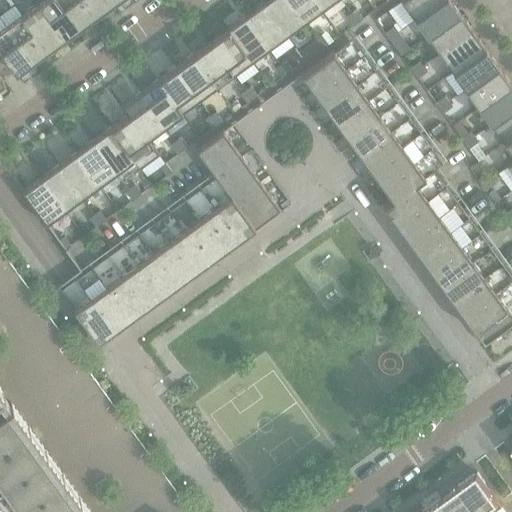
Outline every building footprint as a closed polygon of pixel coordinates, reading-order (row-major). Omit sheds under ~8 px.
[(77,27),(56,0),(39,0),(35,4),(61,39),(77,27)] [(92,16),(80,0),(56,0),(77,27),(92,16)] [(108,5),(104,0),(80,0),(92,16),(108,5)] [(303,21),(287,0),(264,0),(262,2),(286,34),(303,21)] [(321,9),(314,0),(287,0),(303,21),(321,9)] [(332,0),(314,0),(321,9),(332,0)] [(399,0),(414,19),(440,0),(399,0)] [(427,37),(459,13),(449,0),(440,0),(414,19),(427,37)] [(286,34),(262,2),(244,15),(268,47),(286,34)] [(61,39),(35,4),(19,15),(45,50),(61,39)] [(362,18),(355,8),(350,12),(357,22),(362,18)] [(357,22),(350,12),(344,16),(352,26),(357,22)] [(440,54),(472,31),(459,13),(427,37),(440,54)] [(45,50),(19,15),(4,26),(30,61),(45,50)] [(268,47),(244,15),(227,28),(250,60),(268,47)] [(388,37),(397,30),(393,25),(384,32),(388,37)] [(30,61),(4,26),(0,29),(0,52),(15,72),(30,61)] [(250,60),(227,28),(209,40),(233,72),(250,60)] [(391,42),(401,35),(397,30),(388,37),(391,42)] [(452,72),(485,48),(472,31),(440,54),(452,72)] [(327,43),(320,34),(315,37),(322,47),(327,43)] [(322,47),(315,37),(310,41),(317,51),(322,47)] [(233,72),(209,40),(192,53),(216,85),(233,72)] [(465,89),(497,66),(485,48),(452,72),(465,89)] [(310,87),(342,64),(332,49),(300,73),(310,87)] [(216,85),(192,53),(175,66),(198,98),(216,85)] [(292,69),(285,60),(279,63),(286,73),(292,69)] [(413,72),(423,65),(419,60),(409,67),(413,72)] [(286,73),(279,63),(274,67),(281,77),(286,73)] [(321,103),(354,79),(342,64),(310,87),(321,103)] [(417,77),(426,70),(423,65),(413,72),(417,77)] [(198,98),(175,66),(157,78),(181,111),(198,98)] [(478,107),(510,83),(497,66),(465,89),(478,107)] [(181,111),(157,78),(140,91),(163,123),(181,111)] [(333,118),(365,95),(354,79),(321,103),(333,118)] [(490,124),(511,108),(511,85),(510,83),(478,107),(490,124)] [(257,95),(250,85),(244,89),(251,99),(257,95)] [(251,99),(244,89),(239,93),(246,102),(251,99)] [(163,123),(140,91),(121,105),(127,114),(128,113),(145,136),(146,136),(163,123)] [(344,134),(376,110),(365,95),(333,118),(344,134)] [(438,107),(448,100),(444,95),(435,102),(438,107)] [(442,112),(452,105),(448,100),(438,107),(442,112)] [(502,140),(511,133),(511,108),(490,124),(502,140)] [(355,149),(388,126),(376,110),(344,134),(355,149)] [(222,120),(215,111),(209,114),(216,124),(222,120)] [(159,154),(146,136),(145,136),(128,113),(127,114),(110,126),(140,167),(159,154)] [(216,124),(209,114),(204,118),(211,128),(216,124)] [(140,167),(110,126),(93,139),(116,171),(115,172),(122,181),(140,167)] [(367,165),(399,141),(388,126),(355,149),(367,165)] [(241,156),(222,130),(195,149),(214,175),(241,156)] [(464,142),(474,135),(470,130),(460,137),(464,142)] [(511,133),(502,140),(511,153),(511,133)] [(468,148),(478,140),(474,135),(464,142),(468,148)] [(187,146),(180,136),(175,140),(182,149),(187,146)] [(116,171),(93,139),(75,152),(99,184),(115,172),(116,171)] [(182,149),(175,140),(169,144),(176,153),(182,149)] [(378,180),(410,157),(399,141),(367,165),(378,180)] [(99,184),(75,152),(58,164),(81,197),(99,184)] [(259,181),(241,156),(214,175),(228,194),(231,192),(235,199),(259,181)] [(389,196),(422,172),(410,157),(378,180),(389,196)] [(171,171),(164,162),(164,161),(158,165),(166,175),(171,171)] [(81,197),(58,164),(40,177),(64,209),(81,197)] [(392,218),(424,194),(415,182),(424,176),(422,172),(389,196),(391,198),(382,204),(392,218)] [(481,184),(491,177),(487,172),(477,179),(481,184)] [(64,209),(40,177),(22,190),(45,223),(64,209)] [(485,189),(495,182),(491,177),(481,184),(485,189)] [(278,207),(259,181),(235,199),(254,225),(278,207)] [(140,193),(133,184),(128,187),(135,197),(140,193)] [(135,197),(128,187),(123,191),(130,201),(135,197)] [(254,225),(235,199),(231,192),(228,194),(215,204),(239,236),(254,225)] [(403,233),(435,210),(424,194),(392,218),(403,233)] [(239,236),(215,204),(200,215),(223,247),(239,236)] [(506,219),(511,214),(511,206),(503,214),(506,219)] [(105,219),(98,209),(93,213),(100,222),(105,219)] [(414,249),(447,225),(435,210),(403,233),(414,249)] [(100,222),(93,213),(88,217),(95,226),(100,222)] [(223,247),(200,215),(184,226),(208,259),(223,247)] [(426,264),(458,241),(447,225),(414,249),(426,264)] [(208,259),(184,226),(169,238),(192,270),(208,259)] [(70,244),(63,234),(58,238),(65,248),(70,244)] [(192,270),(169,238),(153,249),(177,281),(192,270)] [(437,280),(469,256),(458,241),(426,264),(437,280)] [(0,501),(6,509),(7,511),(191,511),(0,248),(0,501)] [(177,281),(153,249),(138,260),(161,293),(177,281)] [(448,295),(481,272),(469,256),(437,280),(448,295)] [(161,293),(138,260),(122,272),(146,304),(161,293)] [(146,304),(122,272),(107,283),(130,315),(146,304)] [(460,311),(492,287),(481,272),(448,295),(460,311)] [(130,315),(107,283),(91,294),(115,327),(130,315)] [(511,323),(511,315),(502,301),(492,287),(460,311),(484,344),(511,323)] [(511,315),(511,293),(502,301),(511,315)] [(115,327),(91,294),(73,308),(96,340),(115,327)] [(502,506),(477,472),(459,485),(478,511),(503,511),(500,507),(502,506)] [(478,511),(459,485),(441,498),(451,511),(478,511)] [(451,511),(441,498),(424,511),(451,511)]
